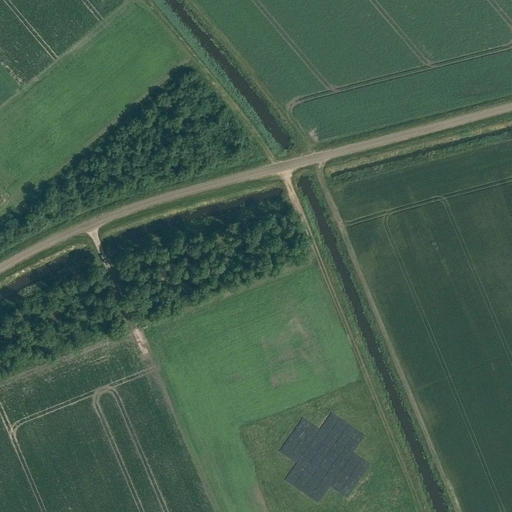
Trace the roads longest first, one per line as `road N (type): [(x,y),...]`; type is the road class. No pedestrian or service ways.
road 1 (unclassified): [(0,269),(118,211),(511,106)]
road 2 (track): [(423,511),(282,166)]
